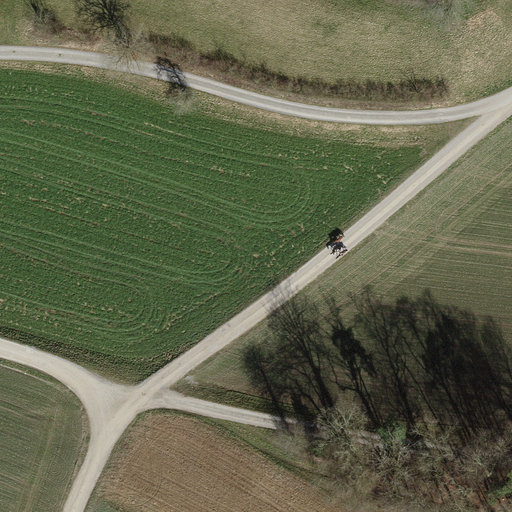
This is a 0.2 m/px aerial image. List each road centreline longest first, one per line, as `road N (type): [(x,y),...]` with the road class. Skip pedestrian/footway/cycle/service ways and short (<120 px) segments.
road 1 (track): [(511,100),(144,396),(105,435),(71,511)]
road 2 (track): [(511,462),(230,416),(0,347)]
road 3 (track): [(0,50),(163,72),(336,115),(393,120),(511,100)]
